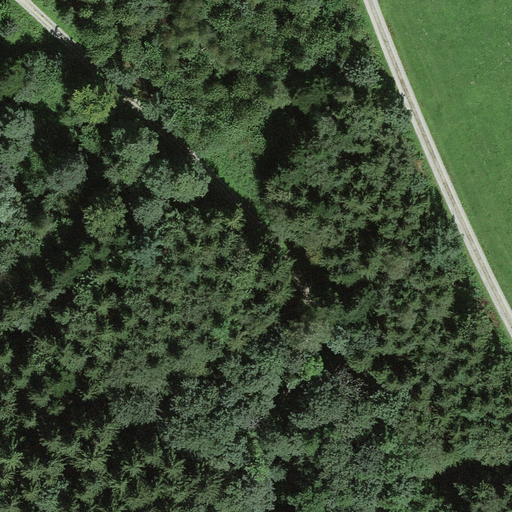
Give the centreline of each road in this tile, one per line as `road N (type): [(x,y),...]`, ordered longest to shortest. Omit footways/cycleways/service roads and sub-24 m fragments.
road 1 (track): [(21,0),(125,98),(330,327),(400,429),(457,464),(511,453)]
road 2 (track): [(511,328),(370,0)]
